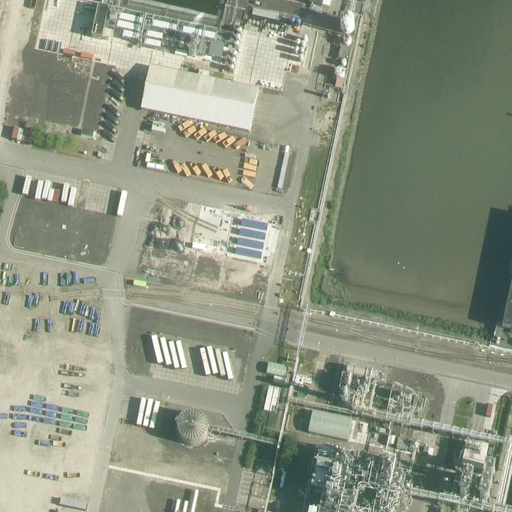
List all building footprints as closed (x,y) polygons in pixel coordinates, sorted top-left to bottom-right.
[(312,0),(311,5),(322,8),(330,9),(331,0),(312,0)] [(340,30),(341,30),(341,32),(342,33),(343,34),(344,35),(345,35),(347,35),(348,35),(349,35),(350,35),(351,34),(352,33),(353,33),(354,32),(354,31),(354,30),(355,29),(355,28),(355,27),(354,26),(354,25),(353,24),(353,23),(352,22),(351,22),(349,21),(348,21),(347,21),(346,21),(345,21),(344,22),(343,23),(342,23),(342,24),(341,25),(341,26),(340,26),(340,27),(340,28),(340,29),(340,30)] [(341,48),(338,60),(348,62),(351,50),(341,48)] [(141,111),(250,134),(259,90),(208,79),(209,74),(199,72),(198,77),(150,67),(141,111)] [(335,75),(335,76),(335,77),(336,78),(337,79),(338,79),(338,80),(339,80),(341,80),(342,79),(343,78),(344,78),(344,77),(345,76),(345,75),(345,74),(344,73),(344,72),(343,71),(342,70),(340,70),(339,70),(338,70),(337,70),(337,71),(336,72),(335,73),(335,74),(335,75)] [(337,80),(335,90),(342,91),(344,81),(337,80)] [(260,93),(275,96),(277,89),(261,86),(260,93)] [(82,131),(81,137),(93,139),(94,133),(82,131)] [(511,282),(502,329),(511,331),(511,282)] [(289,368),(269,364),(266,375),(287,379),(289,368)] [(286,380),(274,378),(273,384),(285,386),(286,380)] [(275,415),(281,391),(269,388),(264,412),(275,415)] [(393,396),(393,397),(393,398),(393,399),(394,400),(394,401),(395,401),(396,402),(397,402),(398,402),(399,401),(400,401),(400,400),(401,399),(401,398),(401,397),(401,396),(401,395),(400,395),(400,394),(399,394),(398,393),(397,393),(396,393),(395,393),(395,394),(394,394),(393,395),(393,396)] [(404,399),(404,400),(404,401),(404,402),(405,402),(405,403),(406,403),(407,404),(408,404),(409,404),(410,403),(411,403),(411,402),(412,401),(412,400),(412,399),(412,398),(411,397),(410,396),(409,396),(408,396),(406,396),(405,397),(404,398),(404,399)] [(308,434),(348,443),(352,421),(313,412),(308,434)] [(178,431),(178,433),(178,434),(178,435),(179,437),(179,438),(180,439),(180,440),(181,441),(182,442),(183,443),(184,444),(185,445),(186,446),(187,446),(189,447),(190,447),(191,447),(193,447),(194,447),(195,447),(197,447),(198,446),(199,446),(200,445),(201,445),(203,444),(204,443),(205,442),(205,441),(206,440),(207,439),(207,438),(208,436),(208,435),(208,434),(208,432),(208,431),(208,430),(208,428),(208,427),(207,426),(207,425),(206,423),(205,422),(204,421),(203,420),(202,420),(201,419),(200,418),(199,418),(198,417),(196,417),(195,417),(194,417),(192,417),(191,417),(190,417),(188,417),(187,418),(186,418),(185,419),(184,420),(183,421),(182,422),(181,423),(180,424),(179,425),(179,426),(178,427),(178,429),(178,430),(178,431)] [(388,438),(387,446),(396,447),(397,439),(388,438)] [(398,440),(396,450),(406,452),(409,442),(398,440)] [(483,474),(488,448),(467,444),(464,456),(455,454),(452,467),(483,474)] [(372,511),(383,465),(320,452),(307,511),(372,511)] [(396,471),(396,470),(395,469),(395,468),(394,468),(393,467),(392,467),(391,467),(390,468),(389,468),(389,469),(388,470),(388,471),(388,472),(388,473),(389,474),(389,475),(390,475),(391,476),(392,476),(393,476),(394,475),(395,475),(396,474),(396,473),(396,471)] [(411,479),(424,481),(425,474),(413,471),(411,479)] [(484,476),(484,477),(484,478),(485,479),(485,480),(486,480),(486,481),(488,481),(488,482),(489,482),(490,482),(491,481),(492,481),(493,480),(493,479),(494,478),(494,477),(494,476),(494,475),(494,474),(493,473),(492,472),(491,472),(490,471),(489,471),(488,471),(487,472),(486,472),(486,473),(485,473),(485,474),(484,474),(484,475),(484,476)] [(394,482),(394,481),(394,480),(393,479),(392,478),(390,478),(389,478),(388,478),(387,479),(386,479),(386,480),(385,481),(385,482),(385,483),(386,484),(386,485),(387,485),(388,486),(389,486),(391,486),(392,486),(393,485),(393,484),(394,484),(394,483),(394,482)] [(462,484),(462,485),(463,486),(463,487),(464,488),(465,489),(466,489),(467,489),(468,489),(469,489),(470,489),(470,488),(471,488),(472,487),(472,486),(472,485),(472,484),(472,483),(472,482),(472,481),(471,481),(470,480),(469,479),(468,479),(467,479),(466,479),(465,480),(464,480),(463,481),(463,482),(463,483),(462,483),(462,484)] [(405,484),(405,483),(404,481),(403,480),(402,480),(401,480),(400,480),(399,480),(398,481),(397,482),(396,484),(396,485),(397,486),(397,487),(398,487),(399,488),(400,488),(402,488),(403,488),(404,487),(404,486),(405,486),(405,485),(405,484)] [(483,489),(483,490),(483,491),(484,492),(485,493),(487,494),(488,494),(490,493),(491,492),(492,492),(492,491),(492,490),(493,489),(493,488),(492,488),(492,487),(492,486),(491,485),(489,484),(488,484),(487,484),(486,484),(485,484),(484,485),(483,486),(483,487),(483,488),(483,489)] [(197,489),(196,489),(191,511),(196,511),(202,490),(201,489),(201,488),(200,488),(199,488),(198,488),(197,488),(197,489)] [(392,493),(392,492),(392,491),(391,490),(390,489),(388,488),(387,488),(386,489),(385,490),(384,490),(384,491),(383,492),(383,493),(384,494),(384,495),(385,496),(386,496),(387,497),(388,497),(390,496),(391,496),(391,495),(392,494),(392,493)] [(402,495),(402,494),(402,493),(401,492),(400,491),(399,490),(398,490),(397,490),(396,491),(395,492),(394,493),(394,494),(394,495),(394,496),(395,497),(395,498),(396,498),(397,499),(398,499),(399,499),(400,498),(401,498),(402,497),(402,496),(402,495)] [(460,497),(460,498),(460,499),(461,500),(462,501),(463,501),(463,502),(465,502),(466,501),(467,501),(468,500),(468,499),(469,499),(469,498),(469,497),(469,496),(469,495),(468,495),(468,494),(467,494),(466,493),(465,493),(464,493),(463,493),(462,494),(461,494),(461,495),(460,495),(460,496),(460,497)] [(479,501),(480,501),(480,502),(480,503),(481,504),(482,505),(483,505),(484,505),(485,505),(487,505),(488,504),(489,503),(489,502),(490,501),(490,500),(490,499),(489,498),(489,497),(488,497),(487,496),(486,495),(485,495),(484,495),(483,496),(482,496),(481,497),(480,498),(480,499),(480,500),(479,501)] [(181,511),(183,502),(183,501),(183,500),(182,499),(181,499),(180,499),(179,499),(178,500),(175,511),(181,511)] [(390,503),(390,502),(389,501),(388,500),(387,499),(386,499),(385,499),(384,499),(383,499),(382,500),(381,501),(380,502),(380,503),(380,505),(381,506),(381,507),(382,508),(383,508),(385,508),(386,508),(387,508),(388,507),(389,506),(389,505),(390,503)] [(189,511),(191,503),(191,502),(190,501),(189,500),(188,500),(187,501),(186,501),(186,502),(183,511),(189,511)] [(400,506),(400,504),(400,503),(399,502),(398,502),(397,501),(396,501),(394,501),(393,501),(392,502),(392,503),(391,504),(391,506),(391,507),(391,508),(392,509),(393,510),(394,510),(396,511),(397,510),(398,510),(399,509),(400,508),(400,507),(400,506)]
